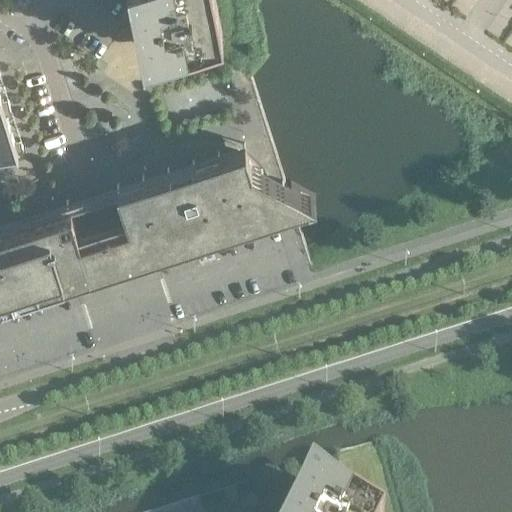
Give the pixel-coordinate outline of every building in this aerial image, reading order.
[(222,33),(215,0),(131,0),(140,40),(142,49),(222,33)] [(0,109),(9,106),(8,98),(1,100),(0,96),(0,109)] [(0,132),(10,129),(6,117),(13,114),(9,106),(0,109),(0,132)] [(0,155),(16,151),(16,152),(17,152),(17,150),(23,149),(21,139),(14,141),(10,129),(0,132),(0,166),(1,167),(0,165),(0,155)] [(0,296),(91,268),(138,253),(315,196),(315,195),(291,182),(251,162),(244,142),(0,220),(0,296)] [(354,511),(311,489),(298,511),(354,511)]
